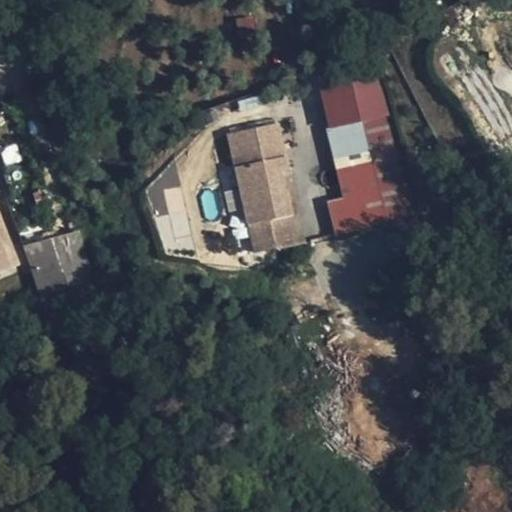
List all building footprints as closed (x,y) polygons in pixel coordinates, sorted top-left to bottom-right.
[(327,200),(334,235),(408,221),(379,78),(319,90),(341,197),(327,200)] [(280,121),(233,134),(257,217),(297,205),(293,185),(290,184),(286,167),(292,166),(280,121)] [(48,179),(64,230),(78,226),(63,174),(48,179)] [(64,230),(48,179),(38,182),(53,234),(64,230)] [(9,242),(0,220),(0,239),(2,244),(9,242)] [(87,302),(100,300),(79,230),(65,234),(87,302)] [(44,311),(87,302),(65,234),(54,237),(64,280),(43,287),(28,244),(25,246),(23,246),(44,311)] [(64,280),(54,237),(28,244),(43,287),(64,280)] [(0,239),(0,272),(18,265),(9,242),(2,244),(0,239)]
